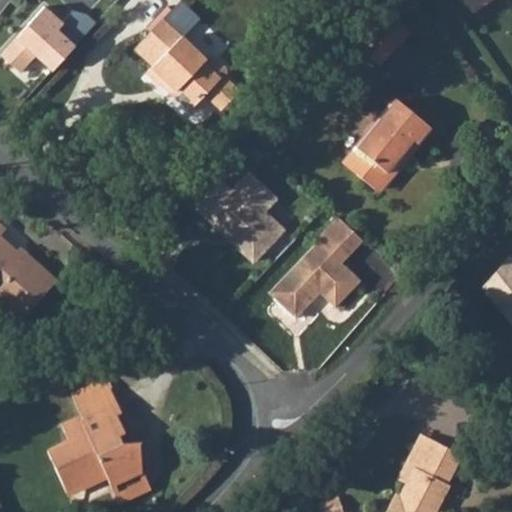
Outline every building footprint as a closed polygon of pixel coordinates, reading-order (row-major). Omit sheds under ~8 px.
[(394,0),(373,23),(378,28),(403,0),(394,0)] [(403,0),(378,28),(396,45),(422,17),(404,0),(403,0)] [(59,19),(38,3),(0,47),(0,59),(20,76),(33,60),(50,74),(95,23),(85,12),(69,9),(59,19)] [(383,59),(396,45),(378,28),(373,23),(360,38),(383,59)] [(146,79),(159,89),(164,84),(176,94),(172,98),(191,114),(203,101),(216,111),(226,110),(235,99),(233,89),(227,85),(226,76),(212,62),(204,62),(181,43),(184,40),(166,24),(135,58),(152,72),(146,79)] [(401,171),(399,169),(405,162),(408,163),(423,147),(426,149),(441,132),(404,101),(350,164),(383,191),(401,171)] [(231,172),(207,198),(234,223),(237,220),(243,226),(243,232),(267,253),(296,222),(276,203),(288,191),(260,165),(244,184),(231,172)] [(375,231),(350,208),(328,231),(331,234),(283,286),(310,310),(325,294),(325,288),(331,281),(349,298),(374,271),(355,253),(375,231)] [(0,306),(17,321),(55,277),(24,249),(20,254),(0,234),(0,229),(4,225),(0,221),(0,306)] [(511,260),(507,255),(480,288),(511,324),(511,260)] [(140,440),(121,440),(119,434),(126,430),(118,413),(120,409),(110,386),(112,385),(109,375),(71,391),(81,414),(62,422),(69,440),(49,448),(67,489),(104,473),(106,482),(139,467),(140,440)] [(431,511),(437,500),(440,500),(462,457),(422,437),(401,480),(411,485),(402,501),(396,500),(390,511),(391,511),(431,511)] [(120,511),(136,511),(156,503),(139,467),(106,482),(120,511)]
